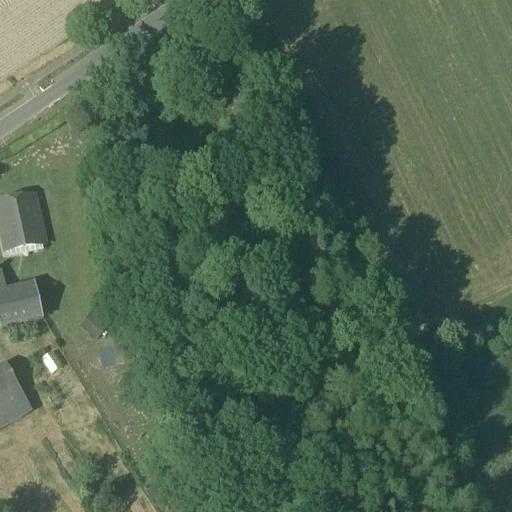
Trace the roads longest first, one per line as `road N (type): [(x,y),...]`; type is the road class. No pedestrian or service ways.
road 1 (track): [(481,511),(233,0)]
road 2 (residential): [(0,126),(190,0)]
